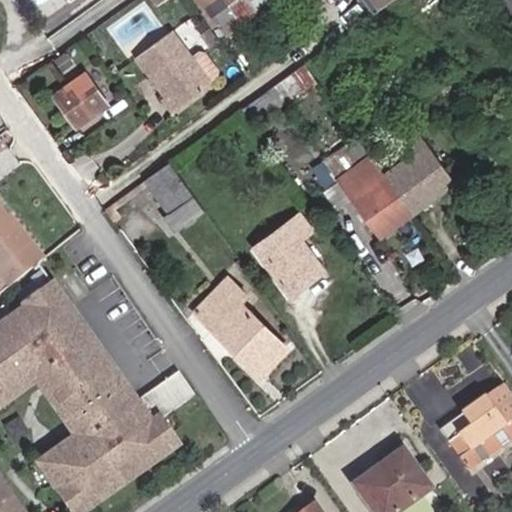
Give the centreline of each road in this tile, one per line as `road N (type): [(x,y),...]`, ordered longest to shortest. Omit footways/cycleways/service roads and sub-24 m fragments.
road 1 (residential): [(257,449),(0,92)]
road 2 (tertiary): [(257,449),(511,269)]
